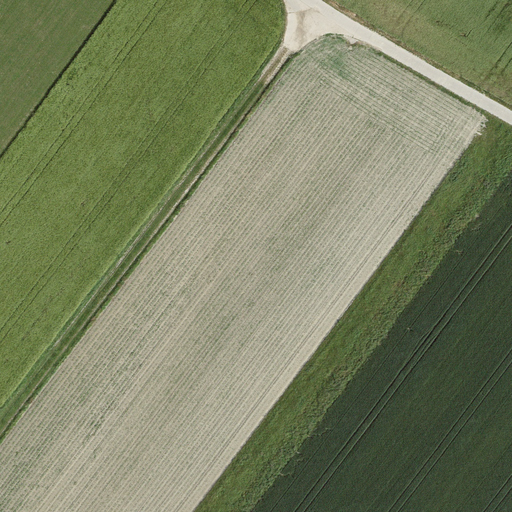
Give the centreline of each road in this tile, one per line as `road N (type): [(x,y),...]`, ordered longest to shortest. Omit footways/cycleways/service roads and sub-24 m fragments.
road 1 (track): [(0,426),(319,6)]
road 2 (motorway): [(0,170),(428,0)]
road 3 (track): [(511,118),(310,0)]
